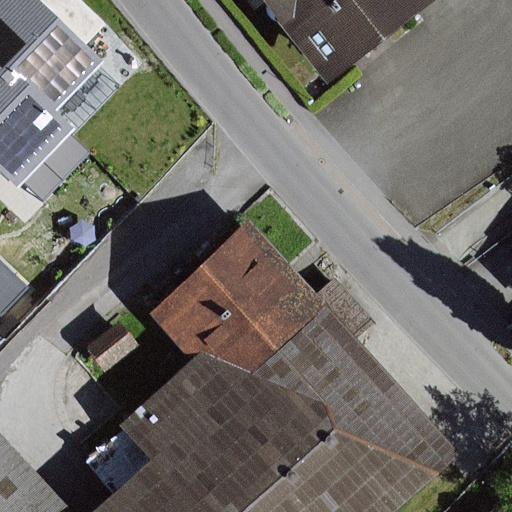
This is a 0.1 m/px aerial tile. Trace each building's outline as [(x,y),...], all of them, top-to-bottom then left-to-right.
[(105,61),(42,0),(0,0),(0,171),(18,188),(74,130),(56,112),(105,61)] [(262,0),(329,85),(438,0),(262,0)] [(324,92),(312,78),(302,87),(314,101),(324,92)] [(318,295),(253,222),(150,313),(194,363),(122,427),(153,463),(97,511),(70,511),(3,436),(0,437),(0,511),(399,511),(463,456),(359,339),(376,324),(336,279),(318,295)] [(141,347),(122,322),(86,349),(106,375),(141,347)] [(511,511),(503,502),(492,511),(511,511)]
